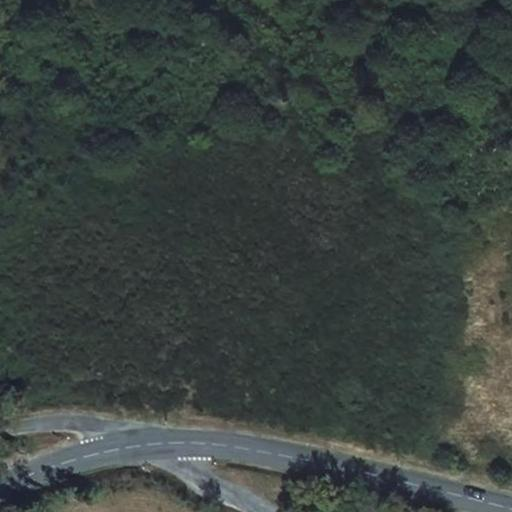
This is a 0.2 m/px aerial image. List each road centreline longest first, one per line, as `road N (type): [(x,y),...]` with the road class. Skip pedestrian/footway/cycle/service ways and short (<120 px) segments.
road 1 (tertiary): [(511,507),(295,456),(219,444),(137,445)]
road 2 (tertiary): [(137,445),(0,487)]
road 3 (unclassified): [(137,445),(83,421),(0,428)]
road 4 (unclassified): [(137,445),(263,511)]
